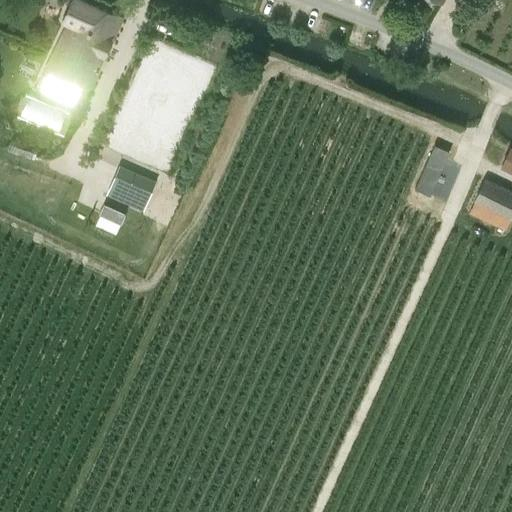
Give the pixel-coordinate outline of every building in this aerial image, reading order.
[(47,70),(39,88),(69,102),(78,85),(90,91),(122,17),(83,0),(71,0),(63,19),(69,22),(47,70)] [(430,194),(449,151),(435,145),(415,188),(430,194)] [(511,170),(511,147),(510,147),(502,165),(511,170)] [(111,183),(108,190),(144,207),(148,199),(156,181),(120,164),(111,183)] [(506,229),(511,216),(511,191),(486,179),(469,212),(506,229)] [(117,233),(126,213),(105,203),(96,223),(117,233)]
